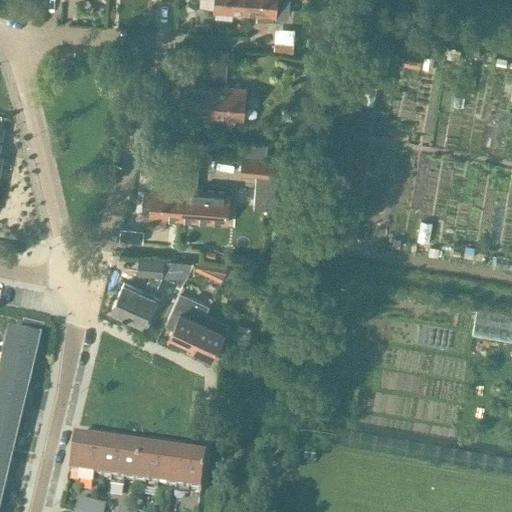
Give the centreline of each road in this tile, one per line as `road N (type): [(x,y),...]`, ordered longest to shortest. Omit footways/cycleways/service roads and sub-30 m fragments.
road 1 (residential): [(83,287),(162,41),(12,29)]
road 2 (residential): [(12,29),(83,287)]
road 3 (residential): [(33,511),(83,287)]
